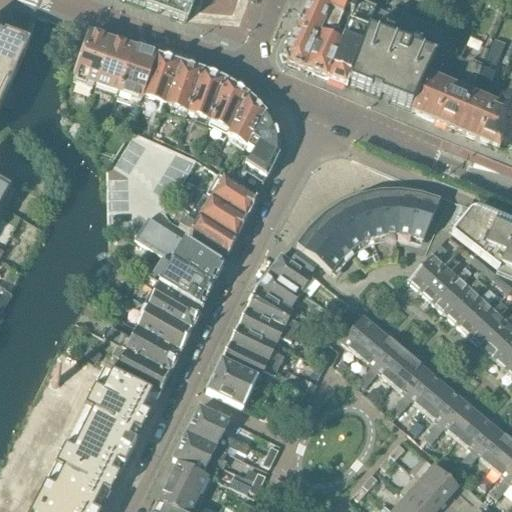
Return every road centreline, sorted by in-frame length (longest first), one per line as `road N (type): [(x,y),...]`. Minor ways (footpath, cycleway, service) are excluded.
road 1 (residential): [(126,511),(324,111)]
road 2 (tertiary): [(248,73),(50,0)]
road 3 (tertiary): [(511,192),(324,111)]
